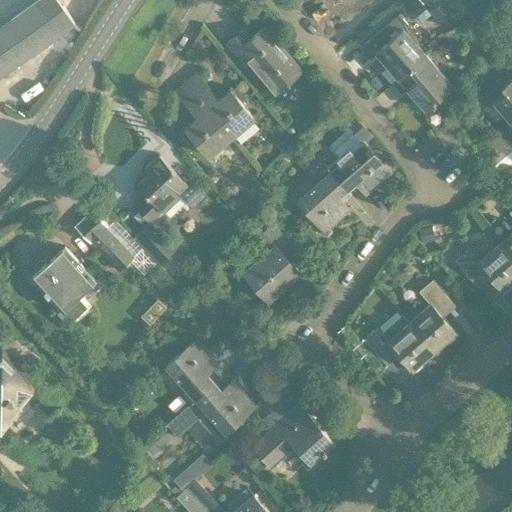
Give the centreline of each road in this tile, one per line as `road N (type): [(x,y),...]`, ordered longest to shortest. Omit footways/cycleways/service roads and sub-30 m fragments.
road 1 (residential): [(278,0),(431,183),(307,345),(402,446)]
road 2 (unclassified): [(0,182),(126,0)]
road 3 (residential): [(402,446),(511,339)]
